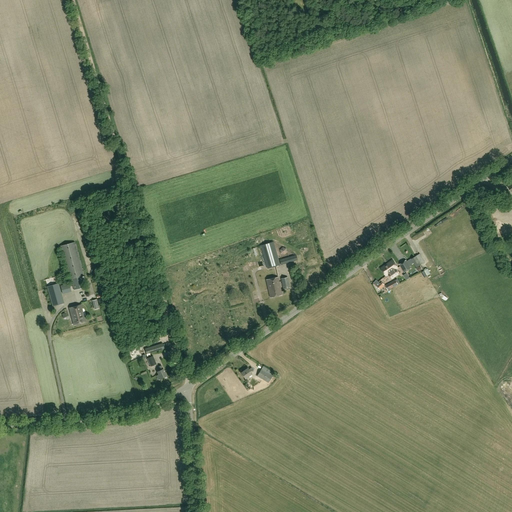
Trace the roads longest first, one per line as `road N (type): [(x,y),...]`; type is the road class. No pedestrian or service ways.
road 1 (track): [(73,0),(188,387)]
road 2 (tertiary): [(188,387),(511,159)]
road 3 (tertiary): [(0,426),(118,416),(188,387)]
road 4 (unclassified): [(196,511),(188,387)]
